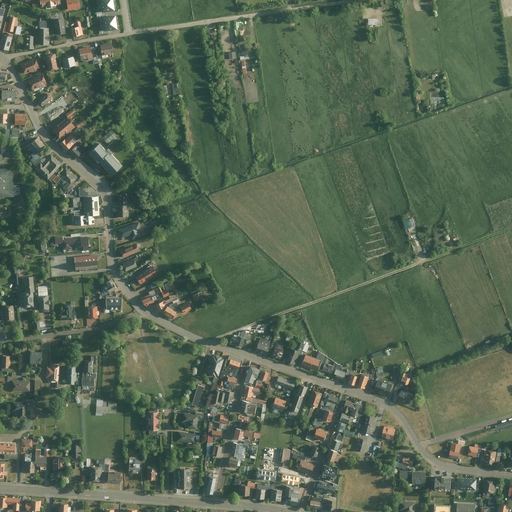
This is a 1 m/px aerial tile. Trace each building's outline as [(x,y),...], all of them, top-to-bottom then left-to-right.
[(66,0),(68,10),(80,8),(79,1),(76,1),(75,0),(66,0)] [(100,0),(102,11),(102,12),(111,11),(115,11),(113,0),(100,0)] [(0,36),(3,27),(6,28),(8,29),(10,22),(5,20),(6,15),(2,14),(0,13),(0,36)] [(103,17),(105,30),(108,30),(114,29),(117,29),(116,15),(112,16),(106,16),(103,17)] [(8,29),(8,30),(16,33),(18,26),(20,18),(11,16),(10,22),(8,29)] [(58,18),(54,18),(54,19),(56,34),(66,33),(64,17),(58,18)] [(70,28),(72,37),(73,37),(74,39),(80,38),(80,35),(83,35),(80,19),(75,20),(77,26),(70,28)] [(35,27),(35,36),(39,36),(39,44),(51,44),(51,27),(48,27),(40,27),(35,27)] [(2,34),(0,40),(0,47),(9,50),(13,34),(6,32),(5,35),(2,34)] [(101,55),(113,54),(111,43),(100,44),(101,55)] [(81,58),(93,56),(91,47),(91,46),(79,49),(81,58)] [(95,47),(91,47),(93,56),(81,58),(82,62),(94,59),(94,64),(97,64),(97,67),(101,66),(100,63),(99,59),(101,58),(100,48),(95,48),(95,47)] [(56,53),(44,56),(48,71),(59,69),(56,53)] [(67,58),(62,59),(64,67),(75,65),(74,62),(73,56),(70,57),(70,56),(67,56),(67,58)] [(40,68),(36,58),(28,61),(33,71),(40,68)] [(33,71),(28,61),(21,64),(25,74),(33,71)] [(41,87),(48,84),(43,74),(36,77),(41,87)] [(41,87),(36,77),(29,81),(34,91),(41,87)] [(163,89),(158,89),(160,104),(167,103),(166,98),(164,98),(163,89)] [(15,101),(15,90),(2,90),(2,101),(15,101)] [(52,100),(47,93),(38,100),(42,107),(52,100)] [(73,108),(65,114),(68,118),(76,111),(73,108)] [(15,124),(25,124),(25,114),(15,114),(15,124)] [(52,130),(59,139),(75,126),(67,118),(52,130)] [(82,119),(75,126),(77,128),(84,121),(82,119)] [(77,128),(73,132),(77,137),(82,132),(77,128)] [(102,138),(108,144),(117,136),(112,130),(102,138)] [(25,142),(27,145),(30,143),(32,140),(28,135),(27,135),(24,132),(21,135),(24,138),(19,142),(21,145),(25,142)] [(77,137),(73,132),(61,144),(68,151),(80,139),(77,137)] [(43,146),(36,138),(32,140),(30,143),(36,151),(37,150),(43,146)] [(0,199),(15,199),(15,203),(21,203),(20,185),(13,185),(13,167),(0,167),(0,158),(11,158),(10,142),(0,142),(0,150),(0,154),(0,153),(0,199)] [(30,160),(36,166),(41,159),(39,157),(37,153),(38,152),(37,150),(36,151),(30,143),(27,145),(28,145),(26,147),(28,150),(30,148),(33,153),(31,155),(33,159),(30,160)] [(99,164),(108,155),(98,145),(88,155),(98,165),(99,164)] [(76,146),(70,151),(76,157),(82,152),(79,149),(76,146)] [(62,164),(51,154),(42,164),(40,162),(35,168),(48,179),(62,164)] [(108,155),(99,164),(110,176),(121,166),(110,154),(108,155)] [(77,178),(67,169),(61,176),(68,182),(64,186),(70,192),(78,183),(75,181),(77,178)] [(80,187),(80,195),(89,195),(88,190),(84,190),(83,186),(80,187)] [(99,197),(99,195),(85,196),(87,215),(94,215),(100,215),(99,207),(99,197)] [(117,209),(117,216),(129,215),(128,204),(128,196),(120,196),(118,196),(118,205),(118,209),(117,209)] [(78,197),(70,197),(70,207),(78,207),(78,197)] [(94,215),(87,215),(74,216),(74,225),(95,224),(94,215)] [(410,221),(401,224),(404,231),(413,228),(410,221)] [(140,222),(118,230),(121,238),(131,234),(133,239),(145,234),(140,222)] [(87,237),(63,239),(63,243),(64,249),(72,248),(72,246),(74,246),(74,250),(88,249),(87,237)] [(120,251),(123,258),(139,250),(136,243),(120,251)] [(74,261),(97,259),(97,253),(73,255),(74,261)] [(134,258),(122,263),(127,272),(138,266),(134,258)] [(97,259),(74,261),(75,272),(98,270),(97,259)] [(142,272),(147,280),(157,274),(152,266),(142,272)] [(135,276),(140,284),(147,280),(142,272),(135,276)] [(35,276),(25,277),(27,292),(24,292),(26,307),(35,306),(34,292),(37,291),(35,276)] [(116,288),(111,279),(101,284),(106,294),(116,288)] [(164,285),(167,290),(167,289),(169,293),(174,290),(169,282),(164,285)] [(149,292),(149,293),(153,300),(160,297),(161,299),(168,295),(170,294),(169,293),(167,289),(167,290),(163,292),(159,286),(158,287),(149,292)] [(149,293),(140,298),(141,299),(140,300),(147,306),(154,302),(153,300),(149,293)] [(164,300),(154,306),(157,311),(173,302),(173,303),(170,304),(168,306),(173,309),(176,309),(173,307),(184,303),(183,300),(179,301),(177,297),(176,297),(175,296),(172,295),(170,294),(168,295),(170,299),(164,301),(164,300)] [(39,296),(40,310),(50,309),(49,295),(39,296)] [(121,310),(121,298),(106,298),(106,304),(107,304),(106,309),(121,310)] [(188,302),(180,306),(183,313),(192,309),(188,302)] [(71,303),(63,304),(63,308),(67,308),(68,315),(60,315),(60,320),(72,319),(71,305),(71,303)] [(5,321),(15,320),(14,305),(4,306),(5,321)] [(88,307),(89,318),(98,317),(97,306),(88,307)] [(167,306),(163,313),(171,318),(176,311),(173,309),(168,306),(167,306)] [(242,331),(241,337),(246,338),(251,340),(252,335),(249,334),(250,332),(244,330),(244,332),(242,331)] [(233,339),(232,343),(243,347),(246,338),(241,337),(239,336),(237,340),(233,339)] [(260,338),(255,352),(266,355),(271,341),(260,338)] [(301,341),(298,348),(306,351),(309,345),(305,343),(301,341)] [(274,348),(272,356),(280,359),(283,351),(274,348)] [(290,348),(286,361),(296,364),(300,352),(290,348)] [(320,351),(316,359),(320,360),(323,361),(326,355),(320,351)] [(29,363),(41,364),(42,352),(30,352),(29,363)] [(215,355),(213,355),(207,373),(219,376),(224,358),(223,358),(223,356),(215,354),(215,355)] [(306,354),(302,365),(310,368),(310,366),(317,368),(320,360),(316,359),(306,354)] [(11,368),(11,356),(3,355),(3,368),(11,368)] [(242,359),(230,355),(226,365),(228,366),(231,359),(241,363),(242,359)] [(323,361),(320,369),(331,373),(332,369),(335,370),(336,369),(338,362),(335,361),(334,365),(326,362),(328,356),(326,355),(323,361)] [(241,363),(231,359),(228,366),(229,366),(239,370),(241,363)] [(91,360),(84,360),(84,371),(83,371),(83,377),(82,377),(82,386),(94,386),(94,378),(95,378),(96,373),(92,373),(92,364),(92,360),(91,360)] [(51,366),(47,366),(46,376),(51,377),(50,381),(57,382),(58,380),(59,365),(51,364),(51,366)] [(260,369),(250,365),(245,380),(253,383),(255,376),(257,377),(260,369)] [(76,366),(66,366),(66,384),(74,384),(74,380),(77,381),(77,372),(76,372),(76,366)] [(229,367),(226,366),(223,373),(231,375),(232,372),(234,373),(237,374),(239,370),(229,366),(229,367)] [(334,373),(336,374),(343,376),(342,378),(343,378),(346,372),(336,369),(335,370),(334,373)] [(268,373),(261,370),(259,378),(265,380),(264,383),(269,384),(272,377),(267,375),(268,373)] [(408,373),(401,371),(399,379),(402,380),(406,381),(405,383),(408,384),(411,378),(407,377),(408,373)] [(361,374),(357,386),(366,389),(369,379),(369,377),(368,377),(361,374)] [(350,376),(348,383),(356,386),(359,378),(351,375),(350,376)] [(239,378),(228,376),(227,385),(230,385),(230,387),(234,388),(234,386),(237,386),(239,378)] [(295,383),(278,377),(275,384),(274,387),(278,388),(279,385),(284,387),(283,390),(287,392),(288,388),(293,390),(295,383)] [(378,379),(374,391),(388,396),(392,384),(378,379)] [(218,383),(214,381),(214,382),(213,385),(210,392),(215,394),(216,390),(219,384),(218,383)] [(205,386),(199,384),(193,404),(198,406),(205,386)] [(307,387),(300,384),(296,395),(293,394),(290,404),(291,405),(290,408),(297,411),(298,411),(307,387)] [(10,393),(26,393),(26,385),(10,385),(10,393)] [(250,400),(252,401),(252,398),(253,394),(258,395),(260,389),(246,386),(245,388),(243,388),(242,393),(245,393),(244,396),(247,396),(247,400),(250,400)] [(216,390),(214,402),(217,402),(218,400),(234,403),(236,393),(225,389),(224,392),(216,390)] [(322,393),(312,390),(311,393),(307,404),(317,407),(321,397),(322,393)] [(398,400),(409,404),(413,394),(402,390),(398,400)] [(329,393),(325,392),(321,404),(325,405),(335,408),(339,398),(329,394),(329,393)] [(210,394),(206,406),(211,407),(214,402),(215,395),(210,394)] [(286,401),(276,397),(272,407),(282,411),(286,401)] [(250,402),(242,400),(240,410),(255,413),(256,407),(257,407),(258,402),(252,401),(250,400),(250,402)] [(346,400),(342,411),(347,413),(349,408),(352,409),(354,403),(346,400)] [(27,402),(14,402),(14,411),(19,411),(19,419),(28,419),(28,406),(28,402),(27,402)] [(321,404),(320,403),(318,409),(320,409),(318,417),(319,418),(319,419),(321,419),(323,420),(322,422),(323,422),(324,419),(331,421),(335,408),(325,405),(321,404)] [(354,403),(352,409),(350,413),(356,415),(358,411),(361,412),(363,406),(354,403)] [(92,404),(92,416),(113,418),(114,405),(92,404)] [(160,412),(149,412),(149,431),(151,430),(159,430),(160,430),(160,412)] [(221,413),(212,412),(211,415),(217,416),(216,421),(220,422),(221,414),(221,413)] [(196,414),(183,413),(181,422),(188,422),(187,428),(196,429),(197,418),(198,415),(196,414)] [(350,416),(342,413),(340,420),(352,424),(352,421),(353,419),(355,418),(356,418),(357,416),(351,414),(350,416)] [(230,416),(221,414),(220,422),(228,423),(230,416)] [(247,416),(239,415),(238,421),(241,422),(247,423),(248,417),(247,416)] [(375,417),(366,415),(364,425),(362,431),(362,432),(375,435),(378,422),(374,421),(375,417)] [(248,417),(247,423),(241,422),(240,428),(248,430),(251,416),(247,416),(248,417)] [(511,421),(497,426),(498,431),(511,426),(511,421)] [(346,424),(339,422),(336,431),(344,433),(345,429),(346,424)] [(382,436),(393,439),(396,429),(384,426),(382,436)] [(245,430),(236,428),(235,439),(244,440),(244,436),(245,430)] [(313,437),(323,441),(327,432),(317,428),(316,430),(313,437)] [(212,430),(207,429),(206,443),(211,444),(212,437),(220,438),(221,432),(212,431),(212,430)] [(254,432),(245,430),(244,436),(251,437),(251,439),(253,440),(254,433),(254,432)] [(197,434),(180,432),(179,441),(196,443),(197,434)] [(367,440),(359,438),(357,449),(364,451),(367,440)] [(73,456),(70,456),(71,464),(82,464),(81,439),(72,439),(73,456)] [(335,440),(332,439),(329,447),(338,450),(340,441),(335,440)] [(16,460),(16,442),(0,442),(0,454),(3,454),(3,460),(16,460)] [(240,444),(233,442),(231,451),(237,453),(243,454),(244,446),(240,445),(240,444)] [(211,457),(212,445),(214,446),(214,444),(211,444),(206,443),(205,457),(209,458),(209,456),(211,457)] [(461,444),(451,443),(448,457),(459,458),(461,444)] [(475,447),(470,446),(468,454),(477,456),(478,448),(481,448),(481,444),(475,444),(475,447)] [(214,446),(212,445),(211,457),(220,458),(222,447),(214,446)] [(309,446),(306,453),(317,457),(320,449),(313,446),(313,448),(309,446)] [(498,448),(496,463),(500,463),(501,456),(504,456),(504,455),(506,455),(507,454),(503,454),(503,453),(502,453),(502,448),(498,448)] [(292,450),(284,449),(282,462),(284,462),(284,466),(289,467),(292,450)] [(338,452),(329,449),(326,459),(336,462),(337,460),(339,461),(341,455),(338,454),(338,452)] [(496,451),(484,449),(483,457),(485,458),(485,462),(494,463),(496,451)] [(293,456),(301,459),(305,460),(307,454),(301,452),(295,450),(293,456)] [(25,464),(24,467),(26,467),(26,470),(29,470),(28,472),(37,472),(37,465),(46,466),(47,461),(50,461),(50,458),(47,458),(47,456),(35,455),(34,461),(27,460),(27,464),(25,464)] [(410,458),(405,456),(403,462),(410,464),(412,465),(413,461),(409,460),(410,458)] [(53,457),(53,467),(64,467),(64,457),(53,457)] [(236,467),(238,459),(236,458),(230,457),(228,465),(236,467)] [(100,459),(99,467),(102,467),(101,472),(105,472),(105,470),(109,470),(109,464),(104,464),(105,459),(100,459)] [(297,469),(311,474),(314,464),(305,460),(301,459),(297,469)] [(141,460),(129,460),(128,473),(140,473),(141,460)] [(403,462),(395,460),(394,466),(409,470),(410,464),(403,462)] [(90,466),(89,480),(101,481),(101,472),(102,467),(99,467),(90,466)] [(156,468),(148,467),(147,479),(156,479),(156,474),(158,475),(158,472),(156,472),(156,468)] [(326,467),(322,476),(334,481),(338,471),(326,467)] [(192,468),(176,468),(176,488),(192,488),(192,479),(190,479),(190,477),(192,477),(192,468)] [(108,481),(120,482),(120,480),(122,480),(122,475),(120,475),(121,472),(111,471),(111,473),(108,473),(108,481)] [(425,483),(425,471),(412,471),(412,483),(425,483)] [(216,477),(209,476),(206,492),(212,494),(216,477)] [(440,481),(435,481),(435,491),(450,492),(451,481),(443,481),(443,479),(440,479),(440,481)] [(458,489),(467,489),(467,479),(458,479),(458,489)] [(467,479),(467,489),(476,490),(477,480),(467,479)] [(496,482),(484,480),(482,490),(494,492),(495,487),(499,487),(499,483),(496,483),(496,482)] [(315,489),(324,492),(325,491),(333,494),(336,487),(320,481),(319,484),(317,483),(315,489)] [(247,485),(240,485),(239,494),(249,495),(250,488),(250,485),(247,485)] [(266,490),(257,488),(255,498),(264,500),(266,490)] [(269,499),(281,501),(283,490),(275,489),(271,488),(270,491),(269,499)] [(289,504),(299,505),(300,498),(299,498),(300,494),(292,493),(291,492),(290,496),(289,504)] [(21,497),(0,496),(0,506),(7,507),(7,504),(13,504),(13,510),(20,510),(20,500),(21,497)] [(322,498),(312,496),(310,506),(320,508),(320,504),(322,498)] [(40,510),(41,500),(31,499),(31,502),(31,509),(40,510)] [(325,505),(320,504),(320,508),(319,509),(334,511),(336,500),(326,499),(325,505)] [(414,511),(415,502),(401,501),(401,510),(405,510),(404,511),(414,511)] [(69,511),(70,503),(61,503),(61,511),(69,511)] [(457,508),(456,511),(474,511),(475,504),(457,503),(457,508)] [(508,511),(509,505),(499,503),(497,511),(508,511)]
